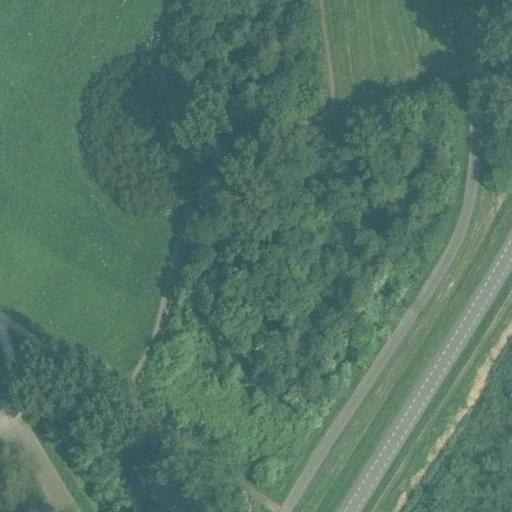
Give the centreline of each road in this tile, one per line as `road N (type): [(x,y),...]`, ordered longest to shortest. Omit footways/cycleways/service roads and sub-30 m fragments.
road 1 (unclassified): [(511,250),(351,511)]
road 2 (unknown): [(376,511),(511,295)]
